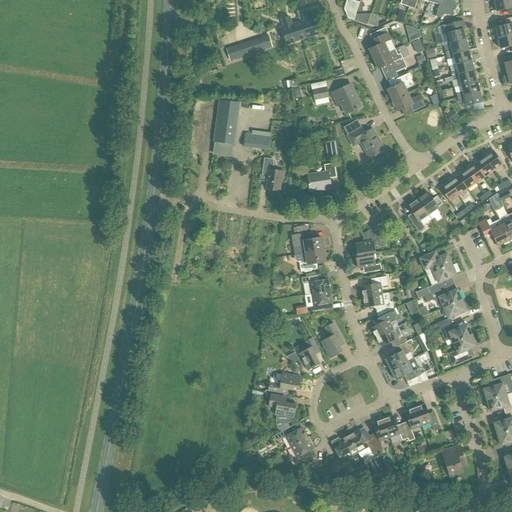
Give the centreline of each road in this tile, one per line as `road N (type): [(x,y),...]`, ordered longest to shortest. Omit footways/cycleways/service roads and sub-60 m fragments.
road 1 (primary): [(97,511),(152,198),(171,0)]
road 2 (residential): [(333,0),(417,164)]
road 3 (residential): [(387,400),(321,432),(316,425),(313,403),(323,379),(365,356)]
road 4 (residential): [(365,356),(336,219)]
road 5 (residential): [(478,508),(483,462),(454,377)]
road 6 (residential): [(500,358),(480,269),(511,255)]
